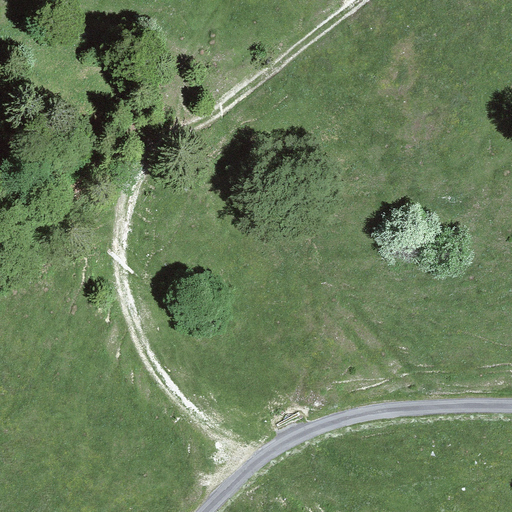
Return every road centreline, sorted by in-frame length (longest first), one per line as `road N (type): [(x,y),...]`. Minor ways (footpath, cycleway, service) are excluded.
road 1 (track): [(357,0),(154,155),(122,228),(120,278),(134,329),(180,402),(254,464)]
road 2 (unclassified): [(206,511),(254,464),(312,429),(392,410),(511,406)]
